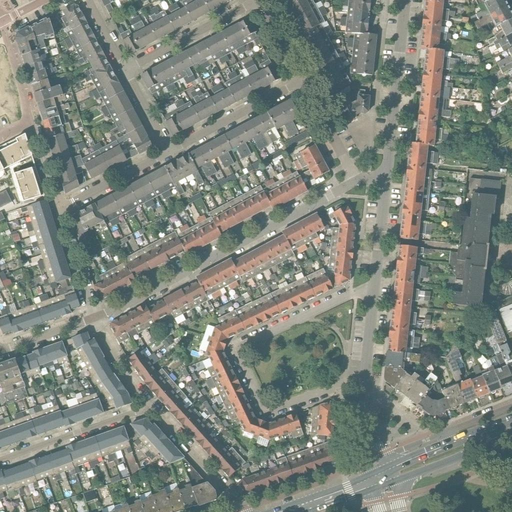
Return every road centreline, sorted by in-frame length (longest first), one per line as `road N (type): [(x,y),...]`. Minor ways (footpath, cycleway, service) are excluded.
road 1 (residential): [(364,383),(266,409),(237,350),(375,285)]
road 2 (residential): [(93,317),(357,179)]
road 3 (residential): [(385,176),(404,0)]
road 4 (residential): [(0,461),(148,407)]
road 5 (residential): [(169,151),(304,80)]
road 6 (residential): [(126,69),(259,0)]
road 7 (primary): [(389,483),(511,434)]
road 8 (residential): [(234,499),(148,407)]
road 9 (residential): [(58,209),(169,151)]
